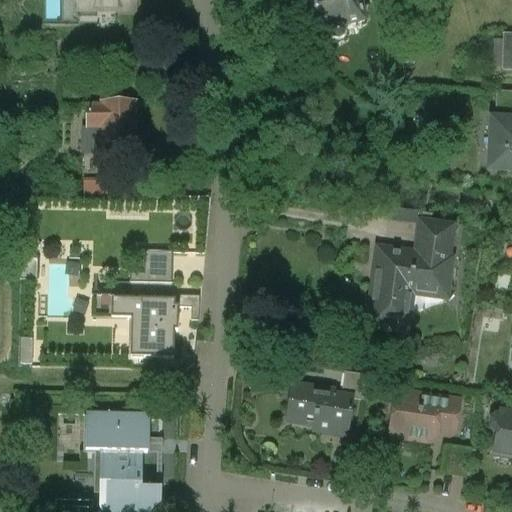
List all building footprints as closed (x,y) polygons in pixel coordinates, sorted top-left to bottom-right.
[(78,0),(78,9),(76,9),(76,11),(134,11),(133,0),(78,0)] [(358,0),(293,0),(306,39),(331,32),(328,38),(332,44),(337,45),(343,41),(344,39),(346,39),(342,29),(364,24),(360,6),(364,5),(362,0),(359,0),(358,0)] [(511,37),(503,37),(502,43),(501,70),(501,73),(511,73),(511,37)] [(502,43),(493,43),(492,69),(501,70),(502,43)] [(511,94),(496,94),(494,121),(511,122),(511,94)] [(136,105),(104,106),(104,109),(89,109),(89,129),(104,129),(104,156),(136,156),(136,105)] [(511,122),(494,121),(492,121),(490,152),(501,153),(500,172),(511,172),(511,122)] [(415,256),(377,251),(367,329),(406,334),(408,318),(411,291),(445,295),(450,261),(447,260),(451,229),(419,225),(415,256)] [(169,255),(143,255),(143,285),(169,286),(169,255)] [(143,285),(129,285),(129,298),(129,301),(171,302),(172,286),(143,285)] [(129,298),(91,298),(91,320),(127,321),(127,301),(129,301),(129,298)] [(129,301),(127,301),(127,321),(126,360),(172,361),(174,303),(171,302),(129,301)] [(368,378),(344,374),(340,398),(353,400),(353,401),(365,403),(368,378)] [(327,392),(290,387),(285,424),(312,427),(311,432),(331,435),(333,426),(349,428),(353,401),(353,400),(340,398),(327,396),(327,392)] [(459,403),(403,395),(400,417),(405,418),(403,435),(406,440),(429,443),(435,440),(436,430),(443,431),(446,436),(451,436),(455,433),(459,403)] [(149,417),(85,415),(85,420),(84,420),(83,455),(95,455),(94,495),(99,495),(115,496),(116,489),(141,490),(141,455),(148,455),(149,417)] [(511,418),(496,416),(490,420),(489,428),(493,434),(497,434),(494,451),(511,454),(511,457),(511,418)] [(471,452),(446,448),(442,476),(467,480),(471,452)] [(141,490),(116,489),(115,496),(99,495),(98,511),(160,511),(161,490),(141,490)]
